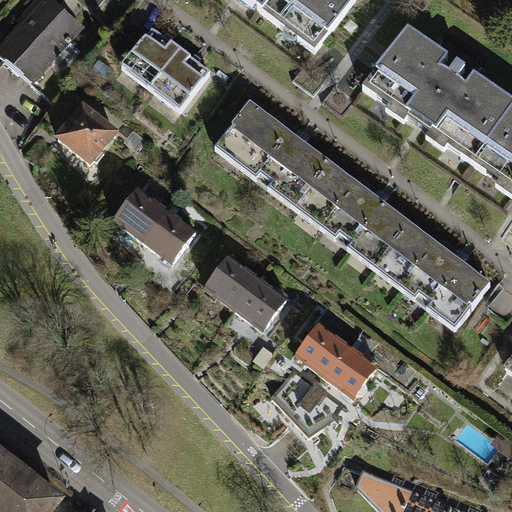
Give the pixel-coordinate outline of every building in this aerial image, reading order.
[(80,0),(96,12),(105,0),(80,0)] [(314,54),(354,0),(242,0),(284,31),(286,29),(299,39),(297,42),(314,54)] [(47,1),(2,55),(14,65),(10,70),(19,77),(23,72),(34,82),(65,45),(68,47),(72,43),(68,40),(79,27),(47,1)] [(460,158),(472,166),(511,106),(511,101),(473,76),(465,88),(457,80),(464,70),(455,65),(449,73),(439,69),(446,58),(408,32),(363,91),(376,100),(385,95),(393,100),(385,113),(403,126),(412,115),(434,129),(425,142),(442,154),(451,141),(460,147),(460,158)] [(122,73),(150,94),(179,54),(151,34),(122,73)] [(208,76),(179,54),(150,94),(179,115),(208,76)] [(214,152),(295,213),(330,167),(249,106),(214,152)] [(511,106),(472,166),(486,176),(494,171),(504,176),(495,189),(511,200),(511,106)] [(84,111),(59,141),(88,166),(114,136),(84,111)] [(295,213),(374,273),(409,227),(330,167),(295,213)] [(116,225),(144,246),(167,215),(179,199),(152,178),(116,225)] [(194,236),(167,215),(144,246),(171,266),(194,236)] [(488,287),(409,227),(374,273),(453,333),(488,287)] [(206,292),(234,313),(258,282),(230,260),(206,292)] [(287,304),(258,282),(234,313),(263,335),(287,304)] [(292,359),(324,384),(350,350),(317,325),(292,359)] [(365,330),(350,350),(324,384),(352,405),(378,372),(409,395),(425,375),(365,330)] [(295,371),(270,401),(309,441),(335,422),(343,408),(295,371)] [(50,511),(58,503),(0,458),(0,511),(50,511)] [(358,490),(377,511),(400,511),(408,494),(364,475),(358,490)] [(450,511),(451,511),(408,494),(400,511),(450,511)]
